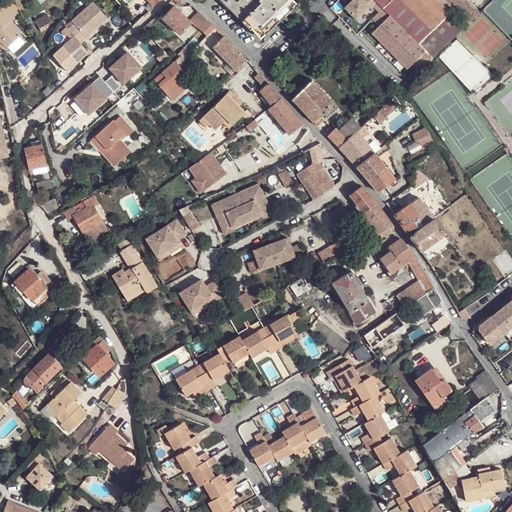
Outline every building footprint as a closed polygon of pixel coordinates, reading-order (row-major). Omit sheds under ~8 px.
[(13,0),(21,12),(24,10),(18,0),(13,0)] [(225,0),(243,19),(260,2),(258,0),(225,0)] [(292,0),(262,0),(260,2),(243,19),(249,24),(247,25),(248,26),(254,32),(255,30),(260,25),(264,29),(265,30),(288,8),(289,9),(295,3),(292,0)] [(392,0),(374,0),(383,8),(392,0)] [(435,27),(432,30),(401,0),(392,0),(383,8),(390,15),(431,58),(449,41),(435,27)] [(435,27),(450,13),(436,0),(401,0),(432,30),(435,27)] [(436,0),(450,13),(454,9),(444,0),(436,0)] [(469,24),(480,13),(468,0),(444,0),(454,9),(469,24)] [(0,9),(0,40),(0,41),(4,45),(7,48),(19,36),(7,22),(15,15),(13,12),(17,9),(10,1),(6,4),(0,9)] [(93,2),(66,27),(68,29),(74,36),(79,43),(107,19),(93,2)] [(189,20),(173,5),(161,17),(180,34),(192,22),(189,20)] [(144,7),(139,12),(143,16),(148,11),(146,8),(144,7)] [(207,20),(198,11),(189,20),(192,22),(199,28),(207,20)] [(450,13),(435,27),(449,41),(464,27),(450,13)] [(48,14),(36,21),(40,28),(52,22),(48,14)] [(389,50),(407,68),(410,65),(417,73),(433,59),(431,58),(390,15),(382,23),(373,33),(374,35),(389,50)] [(215,27),(207,20),(199,28),(207,36),(215,27)] [(373,33),(382,23),(378,20),(367,31),(371,35),(373,33)] [(71,38),(74,36),(68,29),(66,27),(61,31),(65,36),(68,35),(70,37),(71,38)] [(218,29),(215,27),(207,36),(200,42),(202,44),(218,29)] [(247,59),(223,35),(212,47),(236,69),(247,59)] [(389,50),(374,35),(369,40),(384,55),(389,50)] [(58,62),(66,71),(88,52),(86,50),(79,43),(74,36),(71,38),(54,54),(53,56),(54,57),(58,62)] [(127,51),(109,67),(123,83),(142,67),(127,51)] [(181,55),(176,60),(188,73),(186,75),(187,75),(188,75),(189,75),(189,74),(190,74),(200,65),(190,54),(184,59),(181,55)] [(157,84),(165,93),(186,75),(188,73),(176,60),(175,60),(161,72),(165,77),(157,84)] [(161,72),(153,79),(157,84),(165,77),(161,72)] [(280,98),(268,82),(259,72),(253,77),(262,86),(259,88),(263,94),(272,105),(280,98)] [(100,75),(75,98),(89,114),(114,91),(100,75)] [(186,75),(165,93),(172,100),(192,82),(186,75)] [(312,80),(292,99),(314,122),(320,116),(323,113),(327,117),(328,118),(339,107),(312,80)] [(228,90),(201,116),(207,123),(213,129),(222,122),(226,118),(231,124),(243,112),(237,105),(233,101),(236,98),(228,90)] [(272,105),(263,94),(260,97),(268,107),(272,105)] [(289,108),(280,98),(272,105),(268,107),(270,109),(289,134),(302,123),(289,108)] [(389,102),(379,110),(385,118),(386,117),(395,110),(389,102)] [(124,132),(127,135),(138,124),(124,110),(113,120),(111,118),(94,134),(106,148),(102,152),(114,164),(130,149),(119,137),(124,132)] [(379,110),(373,117),(379,125),(387,118),(386,117),(385,118),(379,110)] [(207,123),(201,116),(197,121),(203,127),(207,123)] [(0,117),(0,158),(9,157),(0,117)] [(149,117),(143,122),(148,127),(154,122),(149,117)] [(357,130),(361,127),(355,120),(352,117),(339,130),(336,127),(327,136),(339,148),(357,130)] [(226,118),(222,122),(228,127),(231,124),(226,118)] [(361,127),(357,130),(363,138),(369,133),(363,125),(361,127)] [(413,134),(422,151),(435,144),(426,128),(413,134)] [(356,166),(374,152),(363,138),(357,130),(339,148),(356,166)] [(106,148),(94,134),(90,138),(102,152),(106,148)] [(323,156),(320,142),(311,148),(313,163),(317,160),(323,156)] [(46,165),(42,144),(35,145),(24,148),(29,169),(46,165)] [(386,144),(376,152),(379,155),(389,147),(386,144)] [(210,150),(188,166),(196,176),(191,179),(200,191),(226,173),(210,150)] [(386,186),(395,179),(392,175),(376,154),(374,152),(356,166),(369,181),(378,192),(386,186)] [(296,174),(314,200),(335,186),(317,160),(313,163),(296,174)] [(278,170),(285,167),(283,161),(275,165),(278,170)] [(285,183),(291,179),(286,169),(285,167),(278,170),(285,183)] [(418,198),(428,189),(429,185),(429,180),(426,175),(422,172),(417,170),(412,171),(414,175),(408,178),(411,185),(417,197),(418,197),(418,198)] [(52,185),(50,177),(34,181),(36,188),(52,185)] [(134,186),(129,178),(123,181),(128,190),(134,186)] [(259,181),(236,192),(248,218),(262,212),(261,209),(270,205),(259,181)] [(378,204),(362,185),(350,193),(379,233),(389,225),(391,222),(378,204)] [(236,192),(213,202),(224,226),(233,222),(234,224),(235,224),(248,218),(236,192)] [(56,203),(54,196),(38,202),(48,214),(50,213),(58,208),(56,203)] [(83,202),(64,212),(68,218),(73,215),(90,243),(109,232),(92,205),(97,202),(93,196),(91,197),(83,202)] [(56,203),(58,208),(69,202),(66,197),(56,203)] [(394,215),(410,236),(433,219),(418,198),(418,197),(417,197),(394,215)] [(272,210),(270,205),(261,209),(262,212),(263,215),(272,210)] [(330,214),(339,231),(354,222),(348,207),(347,207),(347,206),(346,206),(345,205),(344,205),(343,205),(342,206),(341,206),(330,214)] [(191,210),(185,215),(193,228),(200,224),(191,210)] [(178,217),(147,236),(158,255),(180,242),(178,238),(187,233),(178,217)] [(444,233),(433,219),(410,236),(420,251),(444,233)] [(226,232),(236,227),(235,224),(234,224),(233,222),(224,226),(226,232)] [(389,233),(389,225),(379,233),(384,240),(388,236),(389,233)] [(270,243),(277,262),(295,255),(291,245),(288,237),(270,243)] [(415,255),(403,239),(401,238),(399,239),(387,246),(388,247),(389,246),(391,250),(380,258),(390,272),(407,260),(415,255)] [(13,244),(10,241),(4,247),(7,250),(13,244)] [(180,242),(158,255),(160,258),(182,245),(180,242)] [(301,242),(291,245),(295,255),(304,252),(301,242)] [(341,248),(337,242),(330,246),(336,257),(344,253),(341,248)] [(277,262),(270,243),(254,249),(257,258),(261,268),(277,262)] [(132,244),(120,251),(128,265),(123,268),(125,271),(131,267),(132,268),(143,261),(132,244)] [(347,250),(349,249),(347,246),(347,244),(341,248),(344,253),(347,250)] [(330,245),(319,251),(325,263),(336,257),(330,246),(330,245)] [(359,250),(356,245),(353,247),(349,249),(347,250),(350,255),(359,250)] [(480,252),(485,260),(491,256),(485,248),(480,252)] [(420,264),(415,255),(407,260),(413,268),(420,264)] [(257,258),(248,262),(252,272),(261,268),(257,258)] [(158,286),(143,261),(132,268),(131,267),(125,271),(123,268),(112,275),(127,301),(145,291),(146,291),(148,292),(158,286)] [(427,275),(420,264),(413,268),(419,279),(427,275)] [(36,276),(29,269),(16,281),(27,293),(33,300),(46,287),(36,276)] [(368,299),(351,270),(332,282),(350,312),(368,299)] [(495,284),(507,275),(505,271),(492,280),(495,284)] [(51,293),(55,290),(55,289),(55,288),(55,287),(55,286),(55,285),(54,284),(53,284),(53,283),(52,283),(51,283),(50,283),(46,279),(46,278),(46,277),(46,276),(46,275),(45,274),(45,273),(44,273),(43,273),(42,273),(41,273),(40,273),(36,276),(46,287),(51,293)] [(313,273),(291,286),(297,296),(320,283),(313,273)] [(431,282),(427,275),(419,279),(423,287),(431,282)] [(511,286),(511,281),(508,277),(491,289),(498,298),(511,286)] [(201,279),(179,292),(191,310),(212,297),(214,300),(224,294),(215,280),(206,286),(201,279)] [(423,287),(419,279),(397,295),(401,302),(405,307),(417,299),(426,292),(423,287)] [(16,281),(12,285),(23,297),(27,293),(16,281)] [(434,287),(431,282),(423,287),(426,292),(434,287)] [(511,286),(498,298),(505,307),(511,301),(511,286)] [(51,293),(46,287),(33,300),(38,305),(51,293)] [(442,300),(434,287),(426,292),(435,307),(441,302),(442,300)] [(286,289),(281,292),(287,303),(292,299),(286,289)] [(494,301),(498,298),(491,289),(488,291),(488,293),(494,301)] [(426,292),(417,299),(426,313),(435,307),(426,292)] [(23,297),(22,298),(34,310),(38,305),(33,300),(27,293),(23,297)] [(244,293),(235,298),(243,311),(251,306),(244,293)] [(484,309),(494,301),(488,293),(477,300),(484,309)] [(172,295),(164,299),(168,305),(175,300),(172,295)] [(401,302),(397,295),(388,301),(392,307),(401,302)] [(212,297),(191,310),(193,313),(214,300),(212,297)] [(375,311),(368,299),(350,312),(357,323),(375,311)] [(495,314),(508,332),(511,328),(511,301),(505,307),(495,314)] [(405,307),(401,302),(392,307),(396,314),(396,313),(405,307)] [(458,313),(461,318),(463,319),(467,320),(471,319),(475,315),(469,306),(458,313)] [(298,310),(285,317),(290,325),(303,318),(298,310)] [(403,322),(396,313),(396,314),(365,335),(371,345),(382,337),(383,339),(393,332),(392,330),(403,322)] [(492,345),(508,332),(495,314),(481,326),(480,329),(492,345)] [(268,337),(277,351),(283,347),(280,342),(295,334),(290,325),(285,317),(285,316),(270,324),(275,333),(268,337)] [(318,318),(310,329),(334,347),(342,353),(351,343),(318,318)] [(437,332),(450,322),(439,320),(432,325),(437,332)] [(275,333),(270,324),(263,328),(268,337),(275,333)] [(268,337),(263,328),(257,332),(261,340),(268,337)] [(257,332),(241,340),(250,354),(252,358),(267,350),(270,355),(277,351),(268,337),(261,340),(257,332)] [(103,340),(100,336),(94,342),(96,343),(98,345),(103,340)] [(219,352),(225,363),(233,359),(234,363),(250,354),(241,340),(240,337),(217,349),(219,352)] [(111,349),(103,340),(98,345),(105,354),(111,349)] [(69,355),(55,341),(47,349),(61,362),(69,355)] [(98,345),(96,343),(86,352),(77,360),(88,372),(93,367),(99,374),(112,363),(105,354),(98,345)] [(30,366),(32,368),(48,353),(45,351),(30,366)] [(203,374),(211,388),(217,384),(215,379),(229,371),(225,363),(219,352),(204,361),(209,370),(203,374)] [(32,368),(25,376),(24,377),(23,380),(24,384),(27,386),(30,387),(34,386),(36,389),(44,383),(61,366),(48,353),(32,368)] [(349,359),(326,372),(331,380),(336,377),(344,392),(353,387),(362,382),(356,372),(353,366),(349,359)] [(364,367),(356,372),(362,382),(370,377),(383,370),(379,363),(378,360),(364,367)] [(209,370),(204,361),(197,365),(203,374),(209,370)] [(360,361),(353,366),(356,372),(364,367),(360,361)] [(172,371),(175,377),(187,371),(183,364),(172,371)] [(203,374),(197,365),(191,368),(197,377),(203,374)] [(479,377),(489,391),(497,386),(483,365),(475,371),(479,377)] [(36,389),(33,392),(36,395),(64,369),(61,366),(44,383),(36,389)] [(187,371),(175,377),(186,395),(192,391),(201,386),(204,392),(211,388),(203,374),(197,377),(191,368),(187,371)] [(442,397),(452,390),(443,377),(441,378),(433,368),(421,376),(418,378),(415,381),(429,401),(440,394),(442,397)] [(331,380),(329,381),(337,396),(344,392),(336,377),(331,380)] [(362,382),(353,387),(359,397),(351,402),(352,405),(349,407),(350,409),(376,395),(379,393),(370,377),(362,382)] [(472,388),(480,399),(489,391),(479,377),(469,384),(472,388)] [(52,398),(69,383),(65,379),(48,394),(52,398)] [(52,398),(46,403),(55,413),(53,414),(55,416),(59,420),(57,421),(65,430),(84,412),(77,404),(73,406),(68,400),(71,398),(79,390),(70,381),(69,383),(52,398)] [(201,386),(192,391),(195,397),(204,392),(201,386)] [(114,390),(111,387),(95,405),(102,410),(106,403),(114,390)] [(19,389),(14,394),(15,395),(18,400),(24,395),(19,389)] [(116,409),(125,396),(114,390),(106,403),(116,409)] [(376,395),(384,411),(386,410),(390,408),(381,392),(379,393),(376,395)] [(442,397),(440,394),(429,401),(432,405),(442,397)] [(24,395),(18,400),(24,406),(29,401),(24,395)] [(376,395),(350,409),(354,417),(363,412),(368,421),(380,414),(384,411),(376,395)] [(8,402),(12,407),(17,403),(12,397),(8,402)] [(471,418),(479,429),(482,424),(480,421),(495,409),(486,397),(470,409),(475,415),(471,418)] [(71,398),(68,400),(73,406),(77,404),(71,398)] [(55,413),(46,403),(41,408),(51,420),(55,416),(53,414),(55,413)] [(475,415),(470,409),(466,412),(471,418),(475,415)] [(384,411),(380,414),(390,430),(398,426),(394,419),(392,421),(386,410),(384,411)] [(312,411),(303,416),(307,422),(316,417),(312,411)] [(471,418),(466,412),(422,443),(433,462),(451,450),(455,447),(479,429),(471,418)] [(292,426),(281,432),(283,436),(291,448),(307,439),(296,418),(294,414),(287,418),(292,426)] [(368,421),(364,423),(370,433),(361,438),(365,444),(379,436),(386,432),(390,430),(380,414),(368,421)] [(303,415),(296,418),(307,439),(310,444),(326,435),(316,417),(307,422),(303,416),(303,415)] [(159,434),(163,432),(172,448),(181,443),(184,450),(191,446),(199,442),(195,436),(189,439),(180,422),(170,428),(166,423),(156,429),(159,434)] [(117,430),(109,424),(87,447),(95,455),(98,452),(122,473),(133,459),(124,451),(122,448),(124,446),(126,444),(115,433),(117,430)] [(259,444),(249,450),(259,466),(275,457),(263,437),(261,432),(254,436),(259,444)] [(386,432),(379,436),(383,444),(391,439),(386,432)] [(270,433),(263,437),(275,457),(278,462),(293,453),(291,448),(283,436),(274,441),(270,433)] [(383,444),(379,436),(365,444),(369,452),(375,448),(383,463),(399,454),(391,439),(383,444)] [(293,453),(294,454),(311,445),(310,444),(307,439),(291,448),(293,453)] [(184,450),(175,456),(184,472),(188,470),(208,459),(204,451),(196,456),(191,446),(184,450)] [(455,447),(451,450),(462,465),(466,462),(455,447)] [(418,464),(409,449),(399,454),(383,463),(387,470),(396,465),(401,475),(409,470),(418,464)] [(462,465),(451,450),(433,462),(444,479),(455,471),(462,465)] [(208,459),(188,470),(197,486),(201,484),(214,477),(210,470),(208,467),(210,466),(216,462),(213,456),(208,459)] [(40,462),(28,477),(43,489),(55,474),(40,462)] [(462,482),(465,501),(466,501),(484,497),(482,491),(494,488),(505,486),(501,469),(490,472),(479,474),(479,476),(461,480),(462,482)] [(399,505),(422,492),(409,470),(401,475),(392,480),(402,496),(396,499),(399,505)] [(455,471),(444,479),(450,490),(462,482),(461,480),(455,471)] [(214,477),(201,484),(210,500),(231,488),(235,486),(232,479),(224,484),(218,474),(214,477)] [(210,500),(206,502),(211,511),(226,511),(232,509),(227,499),(235,495),(231,488),(210,500)] [(482,491),(484,497),(495,494),(494,488),(482,491)] [(425,511),(434,507),(425,490),(422,492),(399,505),(403,511),(404,511),(412,507),(414,511),(425,511)] [(511,511),(511,500),(502,511),(511,511)] [(33,511),(7,502),(3,511),(33,511)]
